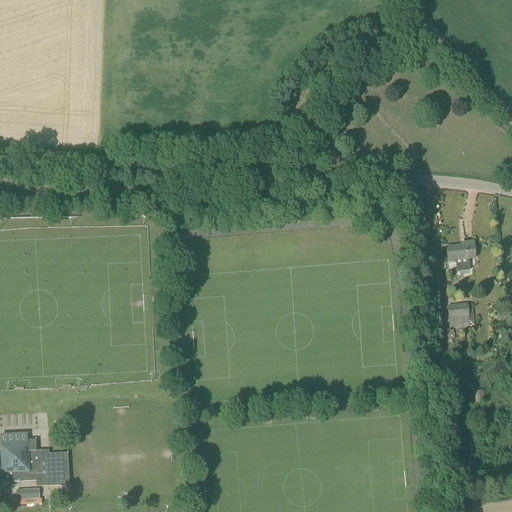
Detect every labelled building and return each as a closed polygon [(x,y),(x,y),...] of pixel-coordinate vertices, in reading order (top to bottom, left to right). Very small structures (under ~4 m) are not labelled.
[(464,247),(446,248),(447,261),(448,261),(448,270),(469,269),(468,260),(475,259),(474,243),(464,244),(464,247)] [(448,307),(449,317),(468,316),(467,305),(448,307)] [(483,391),(476,392),(477,400),(484,399),(483,391)] [(0,436),(0,439),(0,447),(2,474),(8,474),(9,483),(43,481),(41,451),(36,452),(36,441),(28,442),(27,435),(0,436)] [(68,454),(45,455),(47,487),(70,486),(68,454)] [(39,490),(16,491),(17,500),(39,499),(39,490)]
